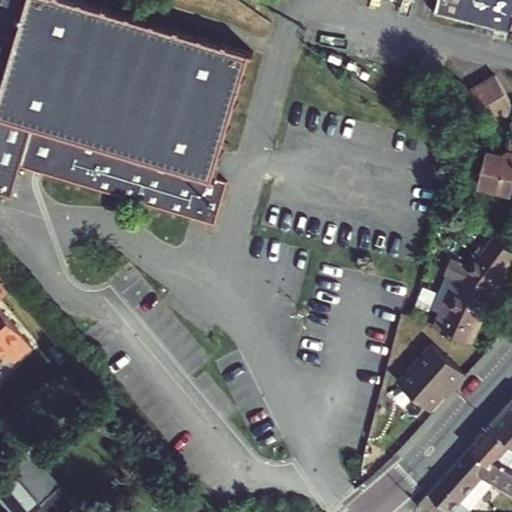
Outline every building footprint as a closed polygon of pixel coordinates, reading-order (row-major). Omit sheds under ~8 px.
[(0,0),(0,194),(5,196),(13,166),(208,221),(220,178),(206,174),(241,49),(67,0),(0,0)] [(511,0),(439,0),(438,5),(433,4),(431,11),(511,32),(511,0)] [(497,74),(469,89),(482,116),(495,119),(506,114),(510,100),(497,74)] [(511,140),(509,151),(504,155),(488,151),(480,185),(511,192),(511,140)] [(440,327),(466,340),(490,286),(511,257),(511,241),(497,229),(470,263),(455,259),(448,275),(451,276),(437,309),(446,313),(440,327)] [(0,356),(2,355),(10,365),(29,349),(0,314),(0,300),(6,296),(0,289),(0,356)] [(452,387),(464,373),(438,351),(405,390),(429,410),(450,385),(452,387)] [(511,398),(491,422),(511,440),(511,398)] [(511,440),(491,422),(471,445),(491,462),(495,458),(511,468),(511,440)] [(491,462),(471,445),(453,465),(477,484),(483,488),(492,477),(511,488),(511,468),(495,458),(491,462)] [(29,455),(24,460),(53,494),(61,504),(67,499),(29,455)] [(36,511),(34,510),(53,494),(24,460),(0,480),(0,493),(16,511),(36,511)] [(477,484),(453,465),(431,489),(418,501),(428,510),(450,511),(466,511),(473,504),(471,502),(483,488),(477,484)] [(51,511),(61,504),(53,494),(34,510),(36,511),(51,511)]
